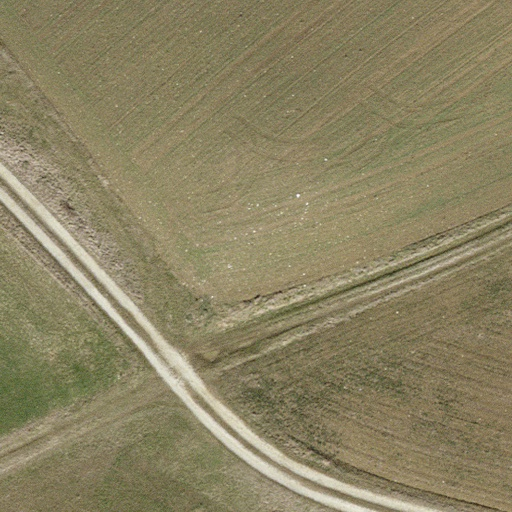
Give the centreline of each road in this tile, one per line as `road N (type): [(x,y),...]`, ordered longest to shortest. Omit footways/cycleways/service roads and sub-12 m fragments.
road 1 (track): [(383,511),(278,465),(190,383),(0,177)]
road 2 (track): [(150,340),(511,213)]
road 3 (track): [(0,469),(190,383)]
